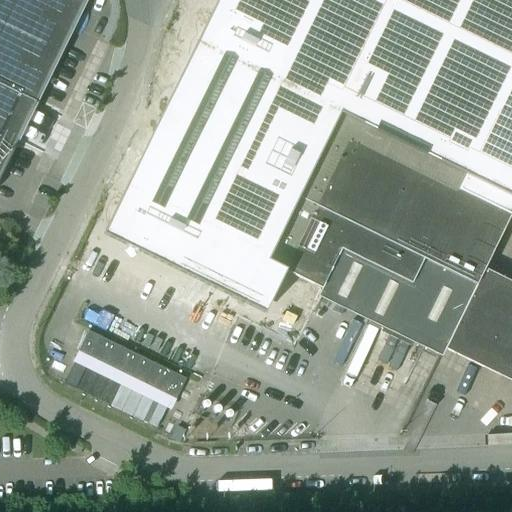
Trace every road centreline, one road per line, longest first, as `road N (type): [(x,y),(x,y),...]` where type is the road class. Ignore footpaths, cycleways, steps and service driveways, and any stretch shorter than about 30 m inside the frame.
road 1 (unknown): [(78,193),(297,304),(317,326),(321,365),(302,383),(98,284),(81,285),(66,305),(70,333),(161,387)]
road 2 (unclassified): [(511,462),(186,469),(148,460),(28,397),(9,351)]
road 3 (unclassified): [(9,351),(128,87),(144,0)]
